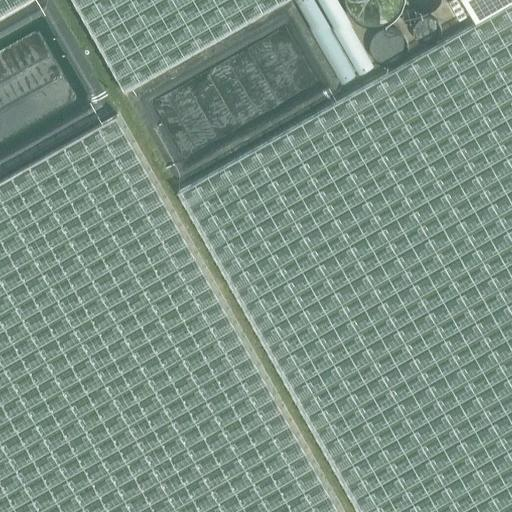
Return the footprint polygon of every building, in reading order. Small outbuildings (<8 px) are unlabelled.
[(0,0),(0,14),(24,0),(0,0)] [(70,0),(123,92),(283,0),(70,0)] [(511,0),(462,0),(475,24),(511,2),(511,0)] [(511,511),(511,2),(475,24),(179,192),(359,511),(511,511)] [(0,511),(341,511),(117,115),(0,181),(0,511)]
